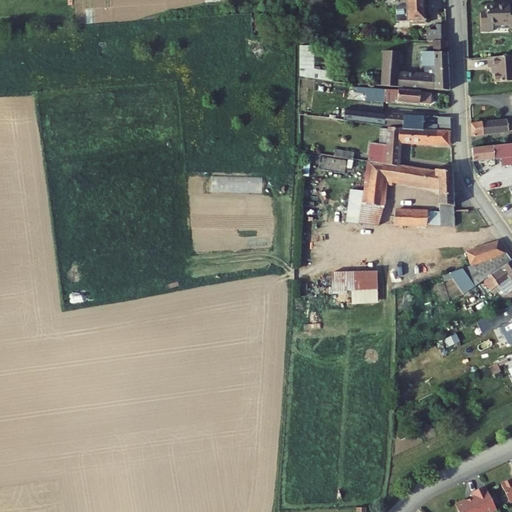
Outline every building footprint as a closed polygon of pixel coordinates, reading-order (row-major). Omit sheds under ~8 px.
[(398,12),(399,27),(427,27),(426,0),(409,0),(409,12),(398,12)] [(402,0),(402,9),(398,12),(409,12),(409,0),(402,0)] [(511,4),(489,5),(489,12),(483,12),(483,31),(496,31),(496,24),(511,24),(511,4)] [(429,32),(429,45),(447,45),(447,27),(437,27),(437,32),(429,32)] [(429,45),(428,45),(428,56),(450,56),(449,45),(447,45),(429,45)] [(302,52),(302,81),(335,85),(336,76),(316,73),(316,52),(302,52)] [(385,55),(384,90),(389,90),(401,91),(424,93),(451,95),(450,56),(428,56),(424,56),(423,69),(428,69),(428,81),(400,80),(401,55),(385,55)] [(511,58),(489,60),(490,71),(495,71),(496,85),(511,84),(511,58)] [(401,93),(360,91),(359,97),(370,97),(369,106),(396,108),(396,106),(420,108),(420,111),(423,111),(423,108),(423,106),(443,107),(444,96),(401,93)] [(345,112),(344,124),(355,125),(386,129),(387,117),(345,112)] [(398,118),(387,117),(386,129),(405,130),(406,118),(398,118)] [(453,132),(453,121),(440,121),(440,129),(426,128),(426,120),(406,118),(405,130),(428,132),(453,132)] [(440,121),(426,120),(426,128),(440,129),(440,121)] [(511,122),(472,127),(473,140),(511,135),(511,122)] [(370,165),(380,166),(402,170),(403,149),(405,149),(407,148),(407,146),(451,149),(451,134),(391,132),(381,132),(380,147),(372,146),(371,157),(370,165)] [(504,162),(505,169),(511,168),(511,147),(475,152),(477,165),(504,162)] [(337,153),(336,160),(355,163),(356,156),(337,153)] [(380,166),(370,165),(364,212),(383,214),(387,187),(392,188),(392,182),(440,190),(440,198),(456,198),(455,178),(402,170),(380,166)] [(262,192),(262,177),(222,177),(222,191),(262,192)] [(456,198),(440,198),(440,208),(456,208),(456,198)] [(456,214),(456,208),(440,208),(440,222),(440,233),(457,235),(456,214)] [(378,233),(383,214),(364,212),(348,210),(346,230),(378,233)] [(427,232),(428,221),(394,217),(394,228),(427,232)] [(440,233),(440,222),(428,221),(427,232),(440,233)] [(501,245),(469,256),(474,270),(510,258),(501,245)] [(511,260),(510,258),(474,270),(472,271),(473,275),(480,273),(487,284),(485,285),(492,296),(499,291),(506,302),(511,298),(511,260)] [(341,281),(334,281),(334,298),(379,296),(379,280),(368,280),(341,281)] [(511,509),(511,485),(502,490),(511,509)] [(498,511),(489,491),(475,498),(477,502),(470,506),(469,505),(459,510),(460,511),(498,511)]
